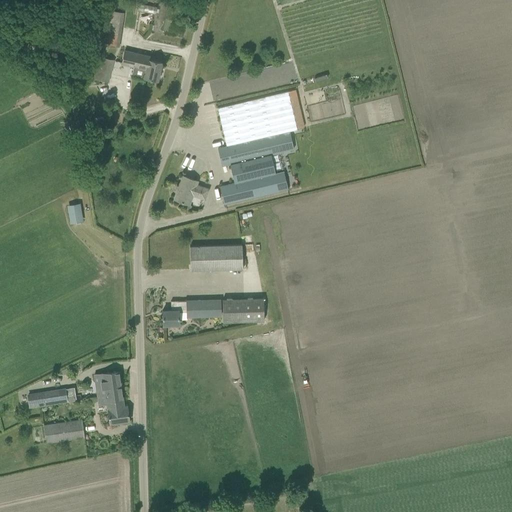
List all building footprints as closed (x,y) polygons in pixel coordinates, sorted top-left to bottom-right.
[(119,47),(121,29),(110,27),(108,46),(119,47)] [(158,81),(162,63),(149,60),(150,57),(124,51),(122,64),(146,69),(144,78),(158,81)] [(101,55),(95,78),(109,82),(115,59),(101,55)] [(294,149),(290,131),(297,129),(289,94),(288,91),(264,97),(218,108),(226,146),(235,182),(220,186),(224,204),(279,191),(270,155),(294,149)] [(94,118),(96,129),(109,127),(107,119),(104,120),(103,116),(94,118)] [(199,197),(203,187),(196,185),(197,181),(183,176),(175,200),(189,205),(193,195),(199,197)] [(69,222),(83,221),(81,203),(68,204),(69,222)] [(190,246),(191,270),(243,269),(242,245),(239,245),(190,246)] [(263,299),(222,300),(223,322),(264,321),(263,299)] [(220,300),(186,301),(171,301),(171,310),(162,311),(163,325),(179,324),(179,312),(187,312),(187,317),(221,316),(220,300)] [(98,397),(122,393),(119,371),(95,374),(98,397)] [(65,389),(43,392),(45,405),(67,402),(65,389)] [(41,406),(45,405),(43,392),(28,395),(30,408),(41,406)] [(110,424),(129,421),(127,406),(124,407),(122,393),(98,397),(99,405),(107,404),(108,409),(110,424)] [(47,443),(84,438),(82,420),(44,425),(47,443)]
